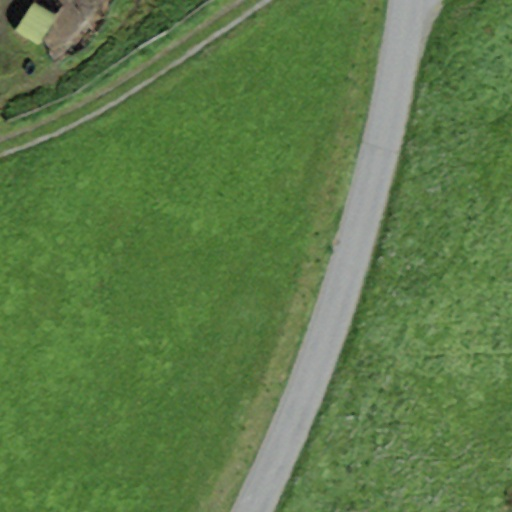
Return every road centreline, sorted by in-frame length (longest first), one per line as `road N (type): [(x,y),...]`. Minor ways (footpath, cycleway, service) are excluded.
road 1 (residential): [(253,511),(320,361),(393,101),(407,0)]
road 2 (track): [(0,143),(105,97),(250,0)]
